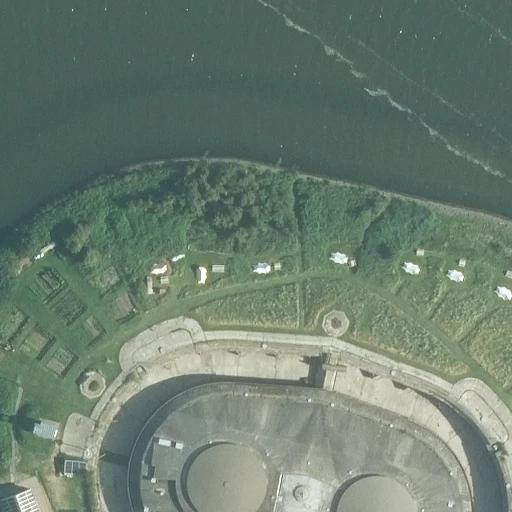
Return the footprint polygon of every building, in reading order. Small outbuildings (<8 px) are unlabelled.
[(56,448),(56,449),(56,451),(57,452),(58,454),(58,455),(60,456),(61,456),(62,457),(78,458),(77,462),(84,463),(88,463),(90,463),(100,464),(101,458),(102,452),(103,446),(105,440),(107,434),(109,428),(112,423),(114,417),(117,412),(121,407),(124,402),(128,397),(132,392),(136,388),(140,383),(145,379),(149,376),(154,372),(159,369),(165,365),(170,363),(176,360),(181,358),(187,356),(193,354),(199,352),(205,351),(211,350),(236,350),(322,355),(326,356),(337,360),(409,386),(415,388),(421,390),(427,393),(433,396),(438,399),(444,402),(449,406),(454,409),(459,413),(464,418),(468,422),(472,427),(476,432),(480,437),(483,443),(486,448),(489,454),(492,459),(494,465),(496,471),(498,477),(500,484),(501,490),(502,496),(502,502),(502,509),(502,511),(511,511),(511,459),(510,455),(511,453),(511,415),(509,410),(493,392),(481,382),(479,380),(477,379),(475,378),(472,378),(470,378),(467,378),(465,378),(463,379),(460,380),(458,381),(456,382),(454,384),(453,386),(336,338),(234,331),(214,331),(200,332),(195,323),(194,321),(193,320),(192,318),(190,317),(188,317),(186,316),(184,316),(182,316),(180,316),(150,326),(122,344),(120,346),(119,347),(117,350),(117,352),(116,354),(116,356),(116,359),(116,361),(116,364),(117,366),(118,368),(118,369),(119,370),(119,371),(118,372),(118,373),(113,378),(106,386),(100,393),(97,398),(92,407),(88,414),(86,419),(74,414),(73,414),(72,413),(70,413),(69,414),(68,414),(67,415),(66,416),(65,417),(62,426),(60,435),(58,443),(56,448)] [(129,473),(129,482),(130,491),(131,499),(134,508),(135,511),(472,511),(472,503),(471,493),(468,484),(465,475),(461,466),(457,459),(452,451),(446,445),(440,438),(433,433),(426,428),(418,423),(410,420),(331,391),(337,360),(326,356),(322,355),(315,388),(235,382),(223,381),(214,382),(205,384),(196,386),(188,389),(180,393),(172,398),(165,403),(158,409),(152,416),(147,423),(142,430),(138,438),(135,446),(132,455),(130,464),(129,473)] [(59,421),(36,414),(29,432),(53,440),(59,421)] [(66,465),(65,473),(66,474),(87,475),(87,472),(88,463),(88,461),(66,459),(66,464),(66,465)] [(90,463),(90,470),(90,476),(90,483),(91,489),(92,495),(93,502),(94,508),(95,511),(103,511),(103,506),(101,500),(100,495),(100,488),(99,482),(99,476),(100,470),(100,464),(90,463)] [(7,511),(44,511),(35,487),(3,499),(7,511)]
